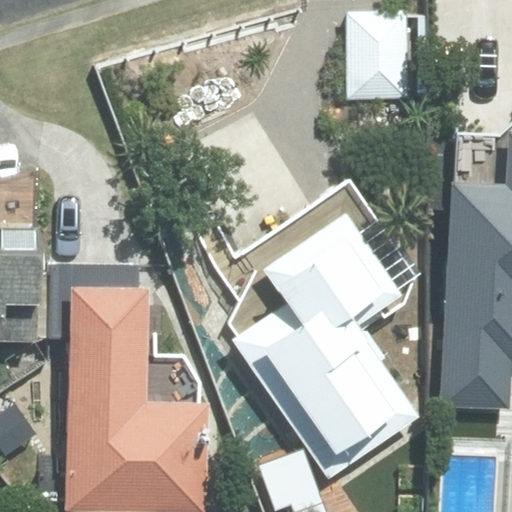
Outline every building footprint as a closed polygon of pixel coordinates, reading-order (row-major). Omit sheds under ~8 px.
[(402,94),(395,6),(337,11),(343,98),(402,94)] [(511,126),(488,126),(487,177),(431,176),(427,402),(499,403),(500,356),(511,355),(511,126)] [(0,166),(0,334),(16,335),(22,162),(0,166)] [(261,299),(213,333),(314,472),(402,409),(336,318),(381,286),(321,202),(235,264),(261,299)] [(126,279),(49,280),(52,505),(62,505),(62,511),(145,511),(146,504),(191,504),(190,395),(127,395),(126,279)] [(503,437),(441,433),(437,483),(499,488),(503,437)]
